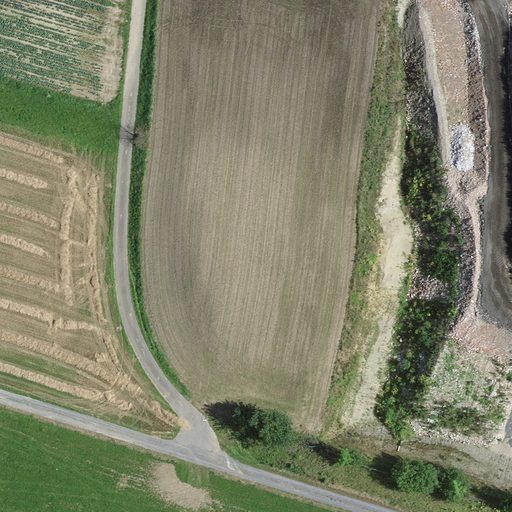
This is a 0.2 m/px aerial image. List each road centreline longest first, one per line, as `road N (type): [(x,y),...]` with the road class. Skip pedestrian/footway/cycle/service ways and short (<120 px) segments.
road 1 (track): [(197,456),(193,416),(139,348),(117,285),(139,0)]
road 2 (track): [(373,511),(0,398)]
